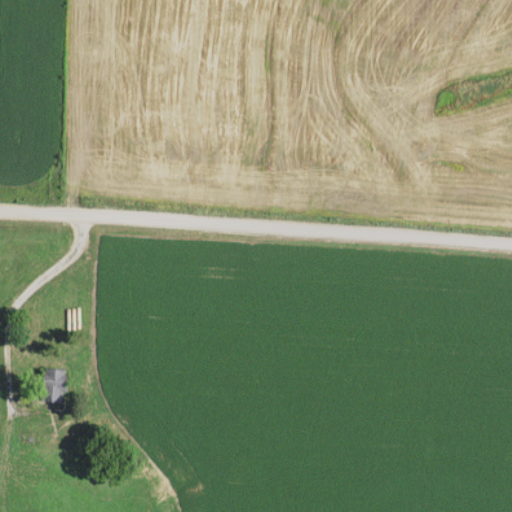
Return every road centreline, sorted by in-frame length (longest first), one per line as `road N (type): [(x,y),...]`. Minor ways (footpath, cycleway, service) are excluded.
road 1 (residential): [(78,214),(511,246)]
road 2 (residential): [(78,214),(75,247),(5,316),(0,441)]
